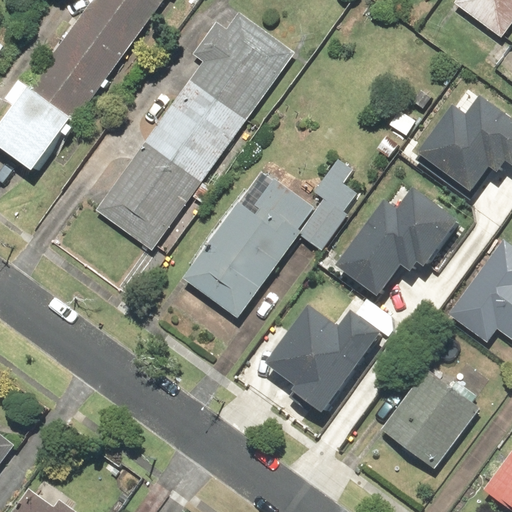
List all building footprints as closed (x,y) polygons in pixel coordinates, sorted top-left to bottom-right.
[(68,146),(166,0),(87,0),(0,129),(0,155),(34,179),(59,141),(68,146)] [(511,0),(459,0),(453,9),(501,44),(511,29),(511,0)] [(244,16),(229,35),(217,26),(195,57),(207,66),(94,219),(150,260),(300,57),(244,16)] [(373,152),(389,163),(435,100),(419,88),(373,152)] [(511,174),(511,128),(479,104),(463,125),(451,115),(418,161),(469,199),(488,174),(495,180),(504,168),(511,174)] [(311,212),(261,174),(181,283),(238,325),(300,241),(320,256),(363,198),(347,186),(355,175),(339,163),(315,196),(320,200),(311,212)] [(418,268),(425,273),(459,227),(414,193),(396,217),(382,208),(334,274),(376,305),(399,273),(409,280),(418,268)] [(511,345),(511,249),(504,243),(450,317),(488,344),(496,334),(511,345)] [(293,390),(287,399),(318,423),(379,340),(350,318),(337,336),(306,313),(265,369),(293,390)] [(424,375),(379,435),(435,476),(480,414),(470,407),(476,399),(457,385),(450,394),(424,375)] [(0,468),(13,451),(0,440),(0,468)] [(511,511),(511,457),(485,494),(508,511),(511,511)] [(74,511),(63,504),(57,511),(53,511),(30,494),(15,511),(74,511)]
